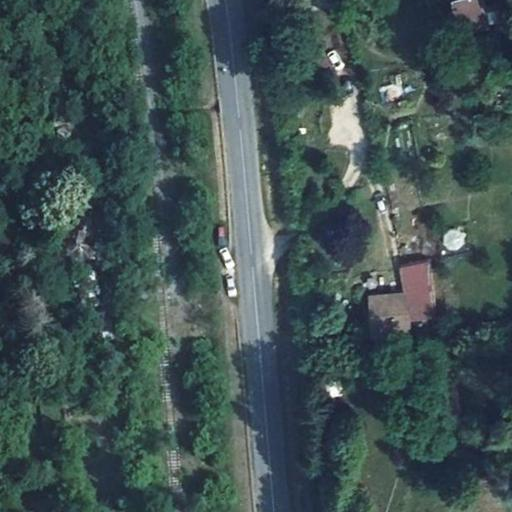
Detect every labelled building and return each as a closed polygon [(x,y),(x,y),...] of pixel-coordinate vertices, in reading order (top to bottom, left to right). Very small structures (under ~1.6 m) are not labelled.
[(457,0),(461,21),(495,15),(492,0),(457,0)] [(64,171),(58,139),(12,147),(17,179),(64,171)] [(71,156),(69,144),(63,145),(64,157),(71,156)] [(0,253),(22,253),(19,222),(0,223),(0,253)] [(28,293),(25,259),(9,261),(13,295),(28,293)] [(397,289),(396,286),(375,287),(375,323),(408,323),(408,289),(397,289)] [(127,394),(121,336),(99,339),(104,397),(127,394)]
